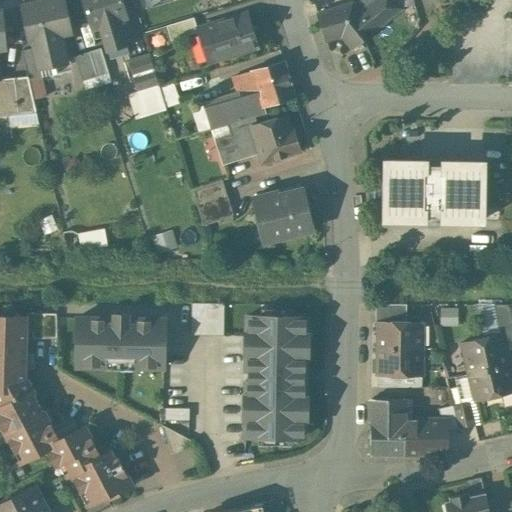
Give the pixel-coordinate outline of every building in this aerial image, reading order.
[(62,0),(49,0),(22,6),(29,40),(33,40),(34,47),(39,68),(40,68),(39,63),(51,60),(52,65),(65,62),(59,34),(70,32),(62,0)] [(120,0),(83,0),(92,27),(100,25),(117,20),(125,17),(120,0)] [(373,0),(359,12),(374,31),(402,8),(395,0),(373,0)] [(352,3),(317,13),(326,41),(338,37),(341,38),(343,39),(352,48),(374,31),(359,12),(352,3)] [(247,13),(204,26),(214,59),(258,46),(247,13)] [(193,17),(166,25),(170,40),(197,32),(193,17)] [(117,20),(100,25),(103,36),(107,50),(124,44),(117,20)] [(100,25),(92,27),(91,28),(94,39),(103,36),(100,25)] [(124,44),(107,50),(110,57),(127,52),(124,44)] [(34,47),(21,50),(27,76),(28,79),(42,76),(40,68),(39,68),(34,47)] [(100,47),(88,51),(96,76),(108,72),(100,47)] [(88,51),(74,56),(82,81),(96,76),(88,51)] [(148,54),(128,60),(128,61),(137,91),(158,84),(148,54)] [(283,61),(243,73),(247,89),(253,108),(268,104),(294,96),(283,61)] [(243,73),(233,76),(238,92),(247,89),(243,73)] [(27,76),(12,77),(16,114),(35,112),(28,79),(27,76)] [(0,115),(16,114),(12,77),(0,78),(0,115)] [(195,105),(181,109),(186,125),(189,135),(211,129),(253,116),(270,111),(268,104),(253,108),(247,89),(238,92),(201,103),(201,102),(200,101),(198,100),(197,101),(196,101),(195,102),(195,104),(195,105)] [(256,124),(251,126),(259,152),(262,162),(299,150),(292,129),(290,130),(286,115),(256,124)] [(253,116),(211,129),(222,164),(259,152),(251,126),(256,124),(253,116)] [(186,125),(172,129),(175,139),(189,135),(186,125)] [(443,164),(425,163),(425,160),(385,160),(384,218),(424,219),(424,216),(442,216),(442,219),(482,220),(483,161),(443,161),(443,164)] [(221,179),(191,189),(195,201),(225,191),(221,179)] [(277,191),(251,197),(257,220),(265,218),(268,233),(292,228),(294,234),(313,229),(303,188),(278,194),(277,191)] [(225,191),(195,201),(203,225),(233,215),(225,191)] [(80,230),(81,247),(108,244),(106,227),(80,230)] [(160,252),(179,246),(173,228),(154,234),(160,252)] [(193,301),(193,332),(226,332),(226,301),(193,301)] [(511,324),(508,304),(492,304),(497,329),(511,325),(511,324)] [(245,306),(247,435),(309,434),(307,305),(245,306)] [(160,307),(74,309),(75,364),(161,363),(160,307)] [(44,313),(27,313),(27,317),(26,331),(32,331),(32,338),(44,338),(44,313)] [(56,313),(44,313),(44,338),(56,337),(56,313)] [(8,314),(0,314),(0,342),(24,343),(24,331),(26,331),(27,317),(8,316),(8,314)] [(422,322),(377,321),(377,337),(379,337),(379,348),(422,348),(422,322)] [(502,333),(461,342),(467,373),(509,364),(502,333)] [(24,343),(0,342),(0,367),(27,369),(27,361),(23,360),(24,343)] [(422,348),(379,348),(379,359),(377,359),(377,374),(421,375),(422,348)] [(511,379),(509,364),(467,373),(474,401),(501,394),(511,391),(511,379)] [(27,369),(0,367),(0,404),(1,406),(0,406),(0,407),(31,391),(26,381),(23,381),(23,369),(26,370),(27,369)] [(31,391),(0,407),(0,424),(1,424),(6,433),(44,413),(40,414),(33,399),(36,398),(32,391),(31,391)] [(511,391),(501,394),(503,403),(507,406),(511,404),(511,391)] [(405,399),(370,398),(370,454),(404,455),(404,420),(405,399)] [(470,401),(452,405),(457,428),(475,424),(470,401)] [(452,405),(438,408),(441,420),(442,420),(442,429),(446,429),(446,430),(457,428),(452,405)] [(44,413),(6,433),(20,460),(58,440),(44,413)] [(441,420),(404,420),(404,455),(420,455),(446,449),(446,430),(446,429),(442,429),(442,420),(441,420)] [(193,441),(161,424),(161,425),(171,453),(194,445),(193,441)] [(83,426),(58,440),(20,460),(20,461),(46,448),(54,464),(59,461),(66,474),(99,457),(99,456),(83,426)] [(99,457),(66,474),(66,475),(71,472),(88,504),(105,495),(107,499),(131,486),(124,473),(125,473),(117,459),(114,460),(109,451),(99,456),(99,457)] [(481,477),(465,481),(465,482),(466,482),(468,493),(469,496),(483,493),(480,479),(481,479),(481,477)] [(46,511),(33,486),(0,503),(0,511),(46,511)] [(488,511),(484,492),(483,493),(469,496),(468,493),(448,497),(449,500),(445,501),(445,503),(447,511),(488,511)] [(263,511),(262,502),(205,511),(263,511)]
